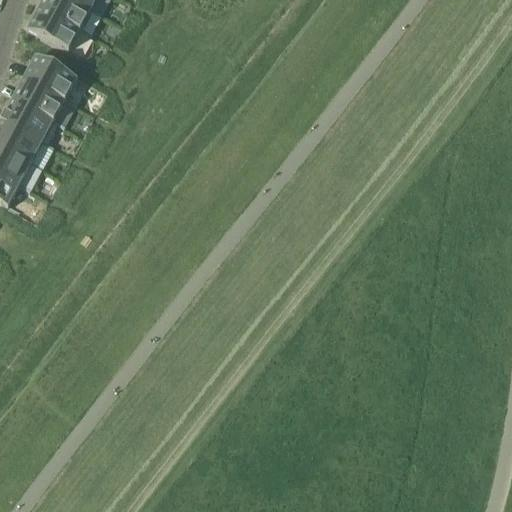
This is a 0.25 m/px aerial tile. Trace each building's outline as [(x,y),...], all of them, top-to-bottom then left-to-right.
[(65,0),(44,0),(38,13),(80,36),(92,14),(65,0)] [(65,0),(92,14),(99,0),(65,0)] [(38,13),(26,35),(69,58),(80,36),(38,13)] [(35,60),(24,82),(66,105),(77,83),(35,60)] [(24,82),(12,103),(54,126),(66,105),(24,82)] [(12,103),(0,125),(43,148),(54,126),(12,103)] [(0,125),(0,152),(31,169),(42,175),(53,153),(43,148),(0,125)] [(0,152),(0,180),(20,191),(31,169),(0,152)] [(0,180),(0,207),(8,212),(20,191),(0,180)]
